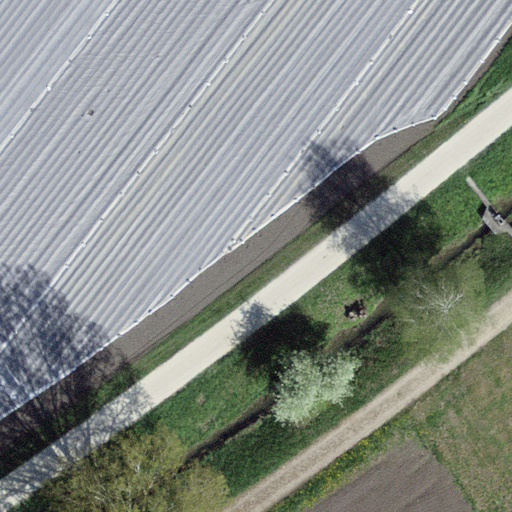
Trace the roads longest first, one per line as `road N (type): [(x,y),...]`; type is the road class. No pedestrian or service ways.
road 1 (track): [(511,107),(229,337),(0,494)]
road 2 (track): [(511,313),(237,511)]
